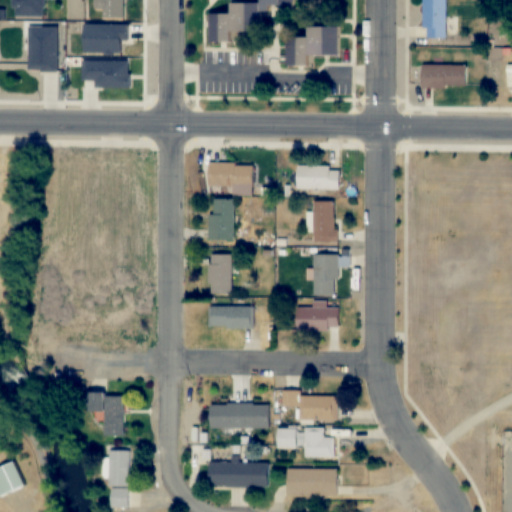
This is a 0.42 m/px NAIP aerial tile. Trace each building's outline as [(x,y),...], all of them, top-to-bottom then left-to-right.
[(125,17),(124,0),(93,0),(94,10),(102,10),(103,17),(125,17)] [(208,15),(209,43),(232,42),(232,34),(236,32),(260,32),(260,13),(270,13),(270,7),(281,7),(297,1),(297,0),(259,0),(260,2),(257,3),(231,3),(231,14),(212,14),(208,15)] [(422,0),(422,37),(446,37),(446,0),(422,0)] [(340,27),(309,27),(309,37),(287,38),(287,66),(310,66),(310,56),(340,55),(340,27)] [(466,87),(466,64),(422,64),(422,87),(466,87)] [(253,196),(253,164),(209,164),(209,186),(232,186),(232,196),(253,196)] [(340,190),(340,166),(297,166),(297,190),(340,190)] [(210,200),(210,241),(235,241),(235,200),(210,200)] [(336,202),(315,202),(315,243),(336,243),(336,202)] [(232,294),(232,255),(210,255),(210,294),(232,294)] [(338,256),(314,256),(314,295),(338,295),(338,256)] [(339,308),(327,308),(327,303),(312,303),(312,308),(296,308),(296,331),(339,331),(339,308)] [(254,329),(254,307),(210,307),(210,329),(254,329)] [(339,420),(339,395),(298,395),(299,391),(284,391),(284,407),(299,407),(299,420),(339,420)] [(123,437),(123,395),(86,395),(86,412),(103,412),(103,437),(123,437)] [(210,403),(210,429),(270,429),(270,403),(210,403)] [(305,458),(336,458),(336,437),(325,437),(325,428),(277,428),(277,448),(305,448),(305,458)] [(209,488),(268,488),(268,462),(239,462),(239,446),(232,446),(232,462),(209,462),(209,488)] [(109,507),(129,507),(129,450),(109,450),(109,507)] [(0,466),(0,497),(24,486),(13,461),(0,466)] [(270,474),(321,473),(321,501),(271,502),(270,474)]
